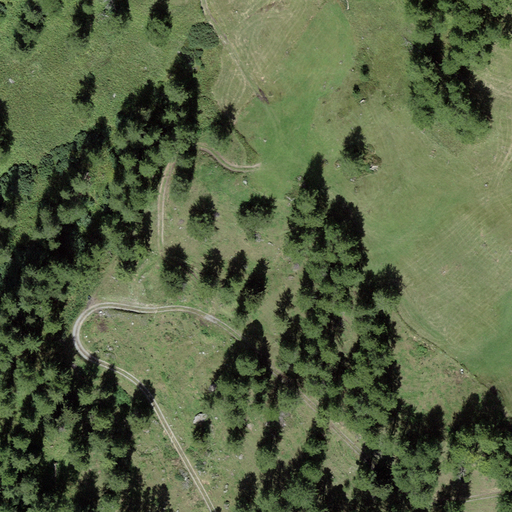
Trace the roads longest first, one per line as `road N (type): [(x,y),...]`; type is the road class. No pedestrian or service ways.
road 1 (track): [(212,511),(149,396),(85,354),(77,340),(81,317),(108,304),(178,307),(213,318),(419,490),(446,501),(511,489)]
road 2 (track): [(196,0),(275,132),(253,167),(230,169),(206,149),(178,152),(165,177),(163,248),(212,295),(213,318)]
